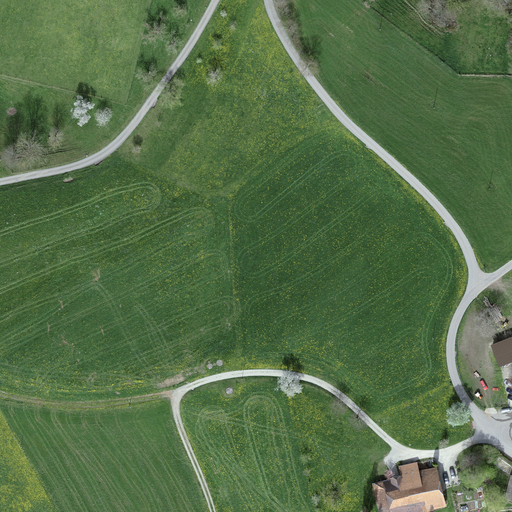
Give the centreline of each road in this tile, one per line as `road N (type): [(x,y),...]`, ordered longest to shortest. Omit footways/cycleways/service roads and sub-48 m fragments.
road 1 (unclassified): [(477,285),(450,221),(312,82),(268,0)]
road 2 (unclassified): [(215,0),(117,142),(79,164),(0,181)]
road 3 (unclassified): [(511,452),(463,396),(453,372),(454,323),(477,285)]
road 4 (track): [(0,394),(105,403),(173,394)]
